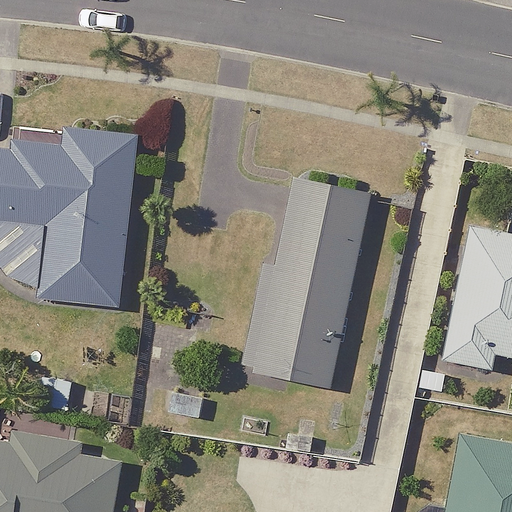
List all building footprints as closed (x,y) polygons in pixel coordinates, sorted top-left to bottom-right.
[(45,295),(44,301),(127,309),(143,140),(74,134),(72,155),(0,147),(0,270),(3,275),(8,280),(13,284),(19,288),(25,291),(31,293),(38,295),(45,295)] [(378,203),(303,185),(283,269),(273,266),(248,372),(332,392),(378,203)] [(511,237),(477,231),(451,365),(500,375),(503,358),(511,359),(511,237)] [(100,393),(52,378),(44,406),(91,421),(100,393)] [(219,386),(180,378),(172,415),(211,424),(219,386)] [(116,511),(125,456),(20,440),(18,449),(0,446),(0,511),(116,511)] [(511,511),(511,448),(466,441),(453,511),(429,511),(426,511),(511,511)]
